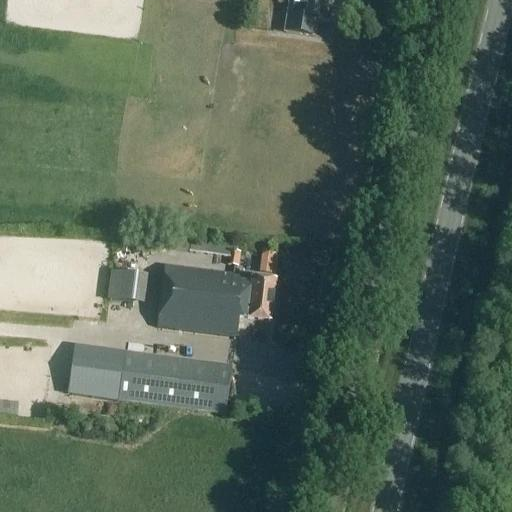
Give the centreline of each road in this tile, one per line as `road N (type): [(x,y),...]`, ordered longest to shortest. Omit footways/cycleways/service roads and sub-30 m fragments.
road 1 (secondary): [(385,511),(501,0)]
road 2 (unclassified): [(324,511),(437,0)]
